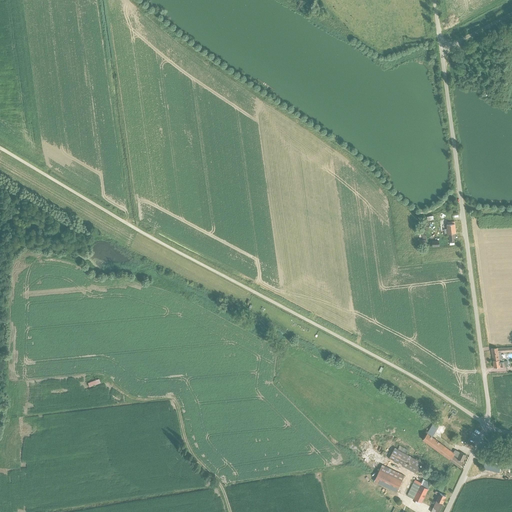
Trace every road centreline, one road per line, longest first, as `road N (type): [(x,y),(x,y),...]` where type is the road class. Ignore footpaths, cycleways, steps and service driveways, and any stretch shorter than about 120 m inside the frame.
road 1 (unclassified): [(488,425),(407,371),(0,146)]
road 2 (unclassified): [(488,425),(442,55)]
